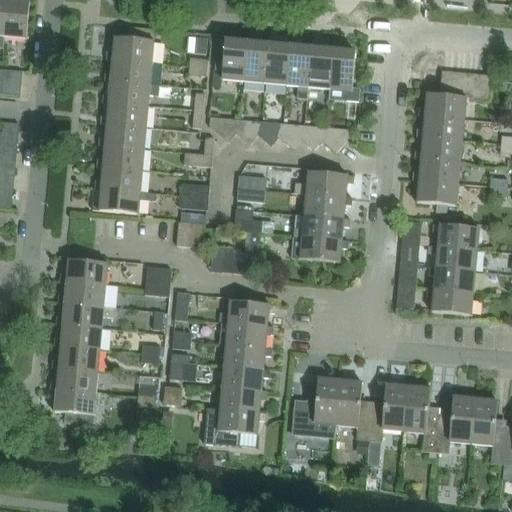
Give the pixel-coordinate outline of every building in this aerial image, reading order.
[(7,0),(4,39),(5,39),(26,41),(30,1),(21,0),(7,0)] [(112,62),(152,65),(155,32),(128,30),(127,41),(114,40),(112,54),(106,54),(106,62),(112,62)] [(247,44),(243,84),(265,86),(269,46),(268,46),(255,44),(255,38),(247,38),(247,44)] [(195,39),(194,55),(206,56),(207,40),(195,39)] [(269,46),(265,86),(287,88),(290,48),(276,46),(277,40),(269,40),(268,46),(269,46)] [(221,82),(243,84),(247,44),(225,41),(223,62),(215,61),(215,71),(215,72),(222,73),(221,82)] [(290,48),(287,88),(298,89),(297,101),(307,102),(308,90),(312,50),(311,50),(298,48),(298,42),(290,42),(290,48)] [(329,92),(333,52),(319,50),(320,44),(312,44),(311,50),(312,50),(308,90),(329,92)] [(360,91),(352,90),(355,54),(341,52),(341,46),(333,46),(333,52),(329,92),(328,102),(359,104),(360,91)] [(190,60),(189,69),(207,70),(207,62),(190,60)] [(110,84),(110,83),(150,87),(152,65),(112,62),(110,76),(104,75),(104,83),(110,84)] [(207,70),(189,69),(188,77),(206,79),(207,70)] [(0,71),(0,83),(21,86),(22,74),(0,71)] [(437,82),(438,72),(428,71),(427,81),(437,82)] [(452,98),(454,74),(442,73),(439,97),(452,98)] [(454,74),(452,98),(464,100),(466,76),(454,74)] [(478,77),(466,76),(464,100),(467,100),(476,101),(478,77)] [(490,83),(490,78),(478,77),(476,101),(488,102),(490,83)] [(21,86),(0,83),(0,95),(20,98),(21,86)] [(110,83),(110,84),(108,97),(102,97),(102,105),(108,105),(148,108),(149,98),(158,99),(159,88),(150,88),(150,87),(110,83)] [(195,95),(193,112),(202,113),(204,96),(195,95)] [(464,100),(452,98),(439,97),(426,96),(425,110),(419,110),(418,118),(424,119),(424,118),(465,122),(467,100),(464,100)] [(148,108),(108,105),(107,119),(100,118),(100,126),(106,127),(106,126),(146,130),(148,108)] [(202,113),(193,112),(192,130),(201,131),(202,113)] [(463,143),(465,122),(424,118),(424,119),(423,132),(417,131),(416,140),(422,140),(463,143)] [(231,132),(232,121),(210,119),(209,129),(228,145),(236,136),(231,132)] [(249,147),(257,138),(257,137),(253,134),(254,123),(232,121),(231,132),(236,136),(249,147)] [(271,149),(279,139),(274,136),(275,125),(254,123),(253,134),(257,137),(257,138),(271,149)] [(1,125),(0,133),(18,135),(19,126),(1,125)] [(297,127),(275,125),(274,136),(279,139),(292,151),(301,141),(296,137),(297,127)] [(106,126),(106,127),(105,140),(99,140),(98,148),(104,148),(144,151),(146,130),(106,126)] [(314,153),(322,143),(317,139),(318,129),(297,127),(296,137),(301,141),(314,153)] [(336,155),(347,143),(348,132),(318,129),(317,139),(322,143),(336,155)] [(0,133),(0,136),(0,146),(17,148),(18,135),(0,133)] [(511,139),(502,138),(501,147),(511,147),(511,139)] [(212,158),(214,140),(205,140),(204,157),(212,158)] [(461,165),(463,143),(422,140),(421,153),(415,153),(414,161),(420,162),(420,161),(461,165)] [(17,148),(0,146),(0,155),(16,157),(17,148)] [(511,147),(501,147),(500,155),(511,156),(511,147)] [(104,148),(103,162),(97,161),(96,169),(102,170),(102,169),(142,173),(144,151),(104,148)] [(0,155),(0,168),(15,170),(16,157),(0,155)] [(212,158),(204,157),(184,155),(183,167),(211,170),(212,158)] [(420,161),(420,162),(419,175),(413,175),(412,183),(418,183),(459,186),(461,165),(420,161)] [(15,170),(0,168),(0,177),(14,179),(15,170)] [(141,195),(142,173),(102,169),(102,170),(101,184),(95,183),(94,191),(100,191),(141,195)] [(307,174),(306,186),(295,185),(294,195),(305,196),(346,200),(346,199),(347,186),(353,186),(354,178),(307,174)] [(0,177),(0,190),(13,191),(14,179),(0,177)] [(266,181),(238,178),(237,190),(265,193),(266,181)] [(490,181),(490,189),(507,191),(508,182),(490,181)] [(418,183),(416,205),(436,206),(436,214),(447,215),(447,207),(457,208),(459,186),(418,183)] [(182,186),(181,198),(208,201),(210,188),(182,186)] [(507,191),(490,189),(489,198),(507,199),(507,191)] [(13,191),(0,190),(0,198),(12,200),(13,191)] [(265,193),(237,190),(236,202),(264,205),(265,193)] [(93,205),(92,212),(139,217),(140,202),(155,203),(156,196),(141,195),(100,191),(99,205),(93,205)] [(346,200),(305,196),(303,218),(344,221),(345,207),(351,208),(352,200),(346,199),(346,200)] [(12,200),(0,198),(0,209),(11,211),(12,200)] [(208,201),(181,198),(179,210),(207,213),(208,201)] [(181,215),(180,224),(190,225),(202,226),(202,231),(206,231),(207,218),(181,215)] [(344,221),(303,218),(301,239),(342,243),(342,242),(343,229),(349,229),(350,221),(344,221)] [(263,224),(235,221),(234,233),(246,234),(251,235),(260,236),(261,236),(263,224)] [(176,244),(176,248),(188,249),(190,225),(180,224),(178,224),(176,244)] [(403,224),(402,236),(420,238),(421,225),(403,224)] [(190,225),(188,249),(200,250),(200,249),(202,231),(202,226),(190,225)] [(437,249),(477,252),(479,231),(433,226),(432,234),(438,235),(437,248),(437,249)] [(251,235),(250,253),(250,258),(258,259),(260,236),(251,235)] [(402,245),(419,247),(420,238),(402,236),(402,245)] [(342,243),(301,239),(293,238),(291,261),(340,265),(341,250),(347,251),(348,243),(342,242),(342,243)] [(419,247),(402,245),(401,258),(418,259),(419,247)] [(475,274),(477,252),(437,249),(437,248),(431,248),(430,256),(436,256),(435,270),(475,274)] [(222,275),(224,251),(212,250),(210,274),(222,275)] [(234,276),(236,252),(224,251),(222,275),(234,276)] [(248,277),(250,258),(250,253),(244,253),(236,252),(234,276),(248,277)] [(400,267),(418,268),(418,259),(401,258),(400,267)] [(106,288),(108,266),(68,262),(66,277),(60,277),(59,284),(65,285),(66,284),(106,288)] [(418,268),(400,267),(399,279),(416,281),(418,268)] [(145,297),(157,298),(159,270),(147,269),(145,297)] [(433,292),(473,296),(475,274),(435,270),(429,269),(429,277),(435,278),(433,291),(433,292)] [(169,299),(169,294),(171,271),(159,270),(157,298),(169,299)] [(398,288),(416,290),(416,281),(399,279),(398,288)] [(66,284),(65,285),(64,299),(58,298),(58,306),(64,306),(104,309),(105,299),(117,300),(118,289),(106,288),(66,284)] [(416,290),(398,288),(397,302),(415,304),(416,290)] [(471,318),(473,296),(433,292),(433,291),(427,291),(427,299),(433,299),(431,314),(471,318)] [(189,296),(177,295),(175,323),(187,324),(189,296)] [(414,313),(415,304),(397,302),(396,311),(414,313)] [(227,326),(268,329),(269,315),(275,315),(276,308),(229,304),(227,326)] [(64,306),(62,320),(56,320),(56,327),(62,328),(62,327),(102,331),(103,319),(115,320),(116,310),(104,309),(64,306)] [(162,333),(163,315),(154,314),(153,332),(162,333)] [(268,329),(227,326),(225,347),(266,351),(266,350),(267,336),(273,337),(274,329),(268,329)] [(62,327),(62,328),(60,342),(54,341),(54,349),(60,349),(100,352),(102,331),(62,327)] [(174,334),(173,342),(191,344),(192,335),(174,334)] [(191,344),(173,342),(172,351),(190,353),(191,344)] [(225,347),(223,369),(264,372),(265,358),(271,358),(272,351),(266,350),(266,351),(225,347)] [(142,356),(159,358),(160,350),(143,348),(142,356)] [(58,371),(58,370),(98,374),(100,352),(60,349),(58,363),(52,363),(52,370),(58,371)] [(159,358),(142,356),(141,365),(159,367),(159,358)] [(189,366),(190,358),(172,356),(171,364),(184,365),(189,366)] [(183,383),(184,365),(171,364),(169,382),(183,383)] [(223,369),(221,390),(262,394),(262,393),(263,379),(269,380),(270,372),(264,372),(223,369)] [(50,392),(56,392),(96,396),(98,374),(58,370),(58,371),(57,385),(51,384),(50,392)] [(318,380),(316,397),(307,396),(307,403),(294,402),(291,437),(335,441),(336,428),(340,382),(318,380)] [(340,382),(336,428),(357,429),(356,442),(361,442),(369,443),(371,411),(360,410),(362,384),(340,382)] [(369,443),(382,444),(383,432),(404,434),(408,389),(386,387),(383,412),(371,411),(369,443)] [(173,390),(168,389),(165,389),(163,407),(172,407),(173,390)] [(430,391),(408,389),(404,434),(425,436),(423,454),(429,454),(436,455),(439,423),(439,417),(427,416),(430,391)] [(182,390),(173,390),(172,407),(180,408),(182,390)] [(260,415),(261,401),(267,402),(268,394),(262,393),(262,394),(221,390),(219,412),(260,415)] [(139,391),(138,399),(155,401),(156,392),(139,391)] [(48,414),(65,415),(64,425),(93,428),(96,396),(56,392),(55,406),(49,406),(48,414)] [(155,401),(138,399),(137,408),(155,410),(155,401)] [(439,423),(436,455),(449,456),(450,444),(471,446),(475,401),(454,399),(453,399),(450,424),(439,423)] [(475,401),(471,446),(492,448),(490,466),(503,467),(506,435),(506,429),(494,428),(496,416),(497,403),(475,401)] [(219,412),(208,411),(205,446),(239,449),(240,436),(258,437),(259,422),(265,423),(266,415),(260,415),(219,412)] [(173,414),(163,413),(162,429),(172,430),(173,414)] [(153,435),(144,434),(142,434),(141,446),(152,447),(153,435)] [(511,435),(506,435),(503,467),(511,468),(511,435)] [(361,442),(360,456),(368,456),(369,443),(361,442)]
